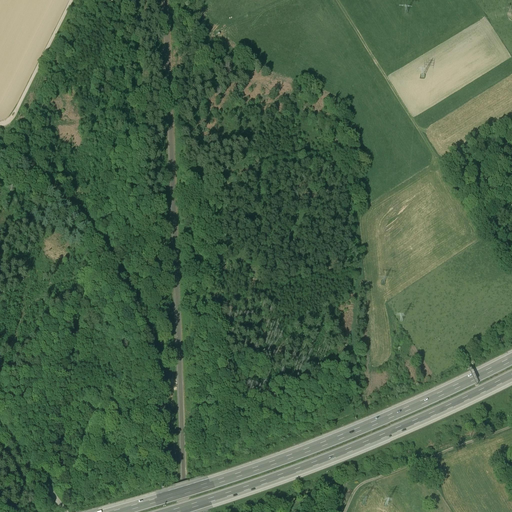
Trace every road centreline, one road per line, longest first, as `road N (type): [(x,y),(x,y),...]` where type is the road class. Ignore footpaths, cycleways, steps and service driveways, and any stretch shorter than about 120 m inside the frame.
road 1 (motorway): [(511,357),(282,458),(110,511)]
road 2 (motorway): [(181,511),(368,445),(511,379)]
road 3 (track): [(344,511),(362,483),(511,426)]
road 4 (track): [(335,0),(431,149)]
road 5 (track): [(71,0),(10,121),(0,125)]
road 6 (track): [(146,400),(86,481),(71,489),(44,483)]
